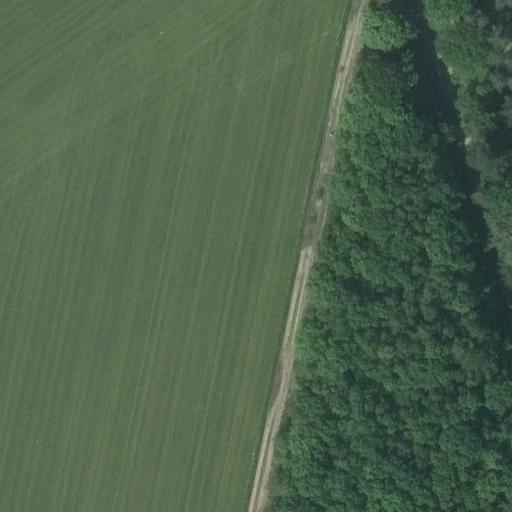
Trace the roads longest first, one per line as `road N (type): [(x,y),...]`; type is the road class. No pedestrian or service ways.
road 1 (track): [(362,0),(258,511)]
road 2 (track): [(421,0),(511,284)]
